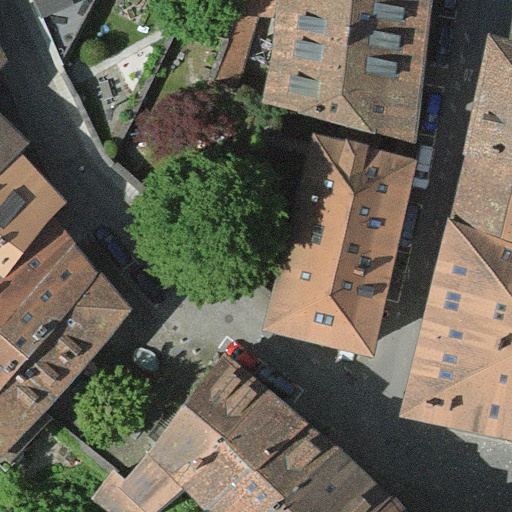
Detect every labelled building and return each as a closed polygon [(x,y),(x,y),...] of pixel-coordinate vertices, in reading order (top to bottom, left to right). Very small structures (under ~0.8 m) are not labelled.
[(70,0),(34,0),(44,23),(75,10),(70,0)] [(268,99),(419,136),(436,0),(233,0),(210,82),(227,85),(247,14),(281,22),(268,99)] [(511,40),(500,38),(471,154),(511,164),(511,40)] [(0,169),(20,151),(31,141),(0,112),(0,169)] [(283,322),(393,349),(442,151),(332,124),(283,322)] [(0,275),(53,213),(64,200),(20,151),(0,169),(0,275)] [(511,164),(471,154),(454,220),(511,239),(511,164)] [(0,329),(76,242),(53,213),(0,275),(0,329)] [(511,239),(454,220),(406,414),(511,433),(511,239)] [(0,391),(101,273),(76,242),(0,329),(0,391)] [(43,410),(130,307),(101,273),(0,391),(0,454),(4,456),(43,410)] [(156,511),(188,487),(268,387),(225,350),(130,475),(116,466),(93,490),(127,511),(156,511)] [(309,422),(268,387),(188,487),(218,510),(309,422)] [(280,511),(352,458),(309,422),(218,510),(219,511),(280,511)] [(377,511),(394,493),(352,458),(280,511),(377,511)] [(412,511),(394,493),(377,511),(412,511)]
